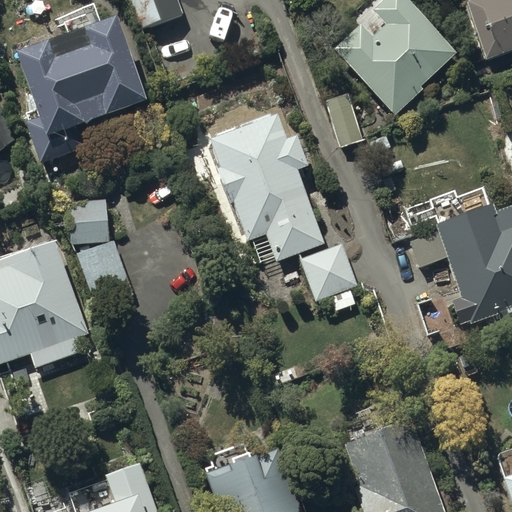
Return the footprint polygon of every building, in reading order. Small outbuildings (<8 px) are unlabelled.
[(176,0),(130,0),(142,29),(182,14),(176,0)] [(407,0),(365,0),(347,17),(357,28),(334,50),(395,114),(421,89),(419,87),(456,51),(407,0)] [(511,0),(464,0),(486,59),(511,49),(511,0)] [(25,123),(40,164),(95,144),(87,123),(148,100),(116,14),(14,52),(36,109),(25,113),(29,121),(25,123)] [(347,94),(325,101),(340,148),(362,141),(347,94)] [(0,103),(0,145),(20,130),(0,103)] [(275,112),(209,138),(219,165),(215,167),(229,203),(233,202),(248,242),(264,235),(275,263),(323,244),(296,172),(308,167),(296,136),(286,140),(275,112)] [(106,242),(104,201),(67,202),(69,243),(106,242)] [(511,317),(511,205),(493,212),(491,205),(433,225),(436,233),(410,243),(419,271),(446,261),(459,298),(451,301),(461,328),(500,315),(502,321),(511,317)] [(132,294),(112,241),(77,255),(97,308),(132,294)] [(341,245),(299,260),(313,302),(329,296),(334,313),(356,305),(350,288),(355,286),(341,245)] [(11,276),(0,280),(0,369),(1,373),(38,360),(42,371),(90,354),(86,341),(98,337),(64,246),(7,267),(11,276)] [(361,511),(448,511),(410,420),(378,433),(371,414),(342,426),(349,443),(342,446),(358,485),(351,488),(361,511)] [(205,474),(219,511),(300,511),(278,450),(256,458),(255,456),(205,474)] [(511,452),(500,457),(507,476),(503,478),(511,501),(511,452)] [(70,495),(75,511),(157,511),(139,463),(105,476),(107,481),(70,495)]
